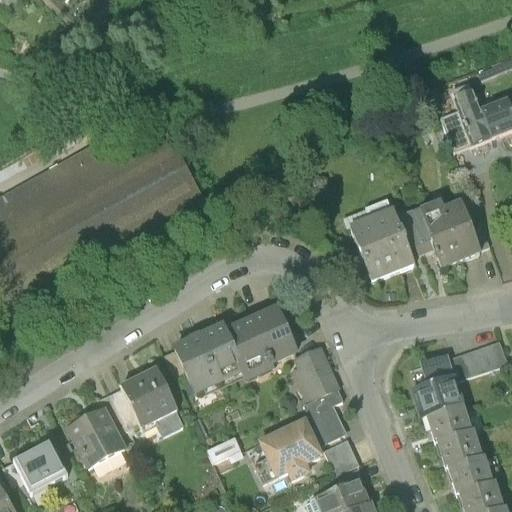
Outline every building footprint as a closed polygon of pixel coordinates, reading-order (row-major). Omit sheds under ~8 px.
[(443,119),(456,152),(511,131),(511,109),(508,100),(481,110),(472,86),(453,93),(461,112),(443,119)] [(0,316),(206,203),(165,130),(112,160),(101,141),(0,196),(0,316)] [(444,235),(455,263),(494,247),(493,245),(484,222),(474,197),(455,204),(452,196),(435,203),(447,234),(444,235)] [(421,244),(444,235),(447,234),(435,203),(408,213),(421,244)] [(405,205),(364,222),(385,276),(427,260),(421,244),(408,213),(405,205)] [(492,218),(484,222),(493,245),(502,242),(492,218)] [(262,314),(238,325),(258,369),(255,370),(258,377),(285,366),(283,362),(310,350),(305,339),(289,302),(262,314)] [(236,320),(185,343),(187,348),(198,370),(207,391),(255,370),(258,369),(238,325),(236,320)] [(511,361),(511,339),(511,338),(472,351),(479,372),(511,361)] [(351,385),(333,344),(306,356),(310,365),(305,368),(319,399),(351,385)] [(186,375),(198,370),(187,348),(176,353),(186,375)] [(169,368),(133,386),(154,427),(189,408),(169,368)] [(434,415),(439,413),(474,402),(466,376),(426,388),(434,415)] [(110,398),(115,408),(118,407),(133,437),(154,427),(133,386),(110,398)] [(447,439),(451,438),(484,428),(476,402),(474,402),(439,413),(447,439)] [(115,408),(78,427),(98,466),(138,446),(133,437),(118,407),(115,408)] [(332,454),(315,419),(258,445),(267,465),(281,458),(289,474),(332,454)] [(459,465),(462,465),(495,454),(487,427),(484,428),(451,438),(459,465)] [(371,461),(360,436),(337,446),(348,471),(371,461)] [(62,442),(26,460),(37,480),(43,492),(78,474),(62,442)] [(470,492),(472,491),(506,481),(498,453),(495,454),(462,465),(470,492)] [(37,480),(26,460),(15,466),(25,486),(37,480)] [(352,475),(356,485),(373,478),(379,476),(374,466),(352,475)] [(333,511),(354,511),(382,501),(373,478),(356,485),(327,497),(333,511)] [(25,511),(6,480),(0,483),(0,511),(25,511)] [(478,511),(495,511),(511,507),(511,489),(509,480),(506,481),(472,491),(478,511)] [(389,511),(385,500),(382,501),(354,511),(389,511)]
